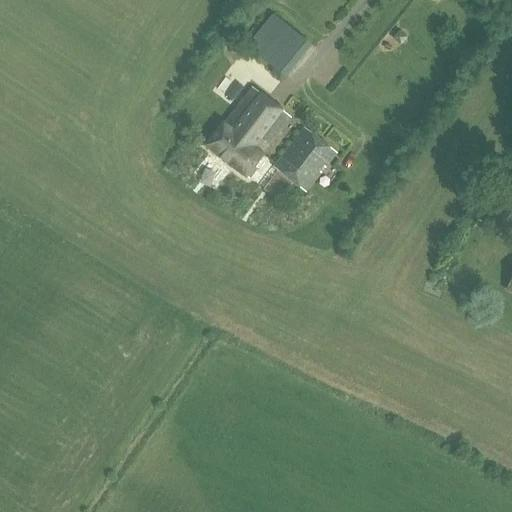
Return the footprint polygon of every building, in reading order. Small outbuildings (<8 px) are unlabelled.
[(304,30),(266,32),(267,56),(281,56),(282,67),(305,65),(304,30)] [(407,38),(399,31),(393,39),(401,45),(407,38)] [(246,176),(249,179),(257,168),(254,166),(263,155),(262,154),(290,118),(251,88),(223,125),(223,124),(206,147),(245,177),(246,176)] [(313,129),(326,124),(317,103),(305,108),(313,129)] [(273,167),(307,193),(337,154),(304,127),(273,167)]
